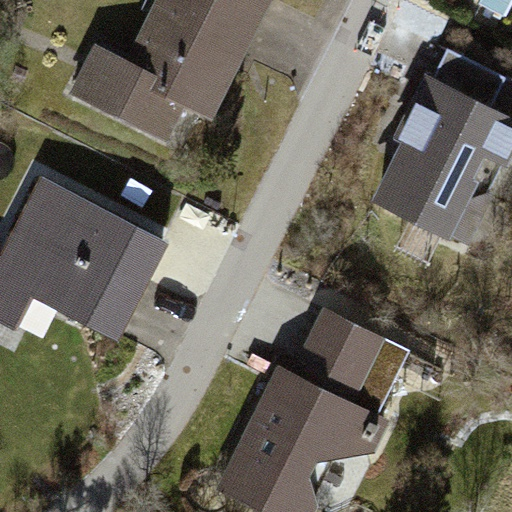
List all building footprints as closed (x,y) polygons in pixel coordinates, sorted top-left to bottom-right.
[(266,0),(169,0),(137,64),(102,46),(79,93),(169,138),(187,102),(210,113),(266,0)] [(511,145),(511,78),(451,49),(436,80),(434,79),(405,136),(413,141),(384,200),(449,233),(466,199),(488,192),(511,145)] [(109,214),(45,181),(0,267),(0,269),(63,302),(61,306),(120,337),(170,242),(111,211),(109,214)] [(384,339),(330,312),(304,361),(359,389),(384,339)] [(388,418),(288,369),(229,489),(272,511),(310,511),(319,497),(310,474),(318,458),(372,450),(388,418)]
